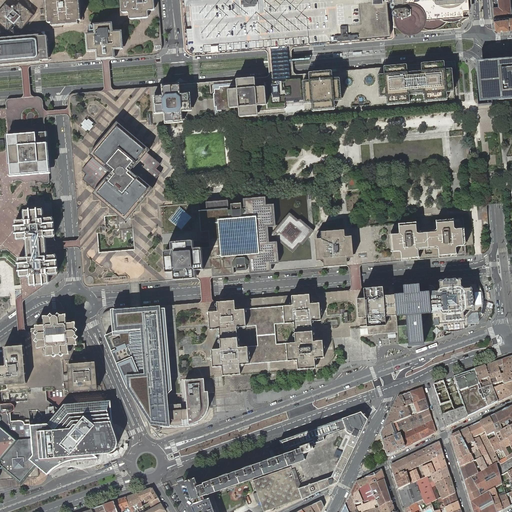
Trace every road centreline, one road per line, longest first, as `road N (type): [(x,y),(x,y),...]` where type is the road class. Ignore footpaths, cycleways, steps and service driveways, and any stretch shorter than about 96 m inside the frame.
road 1 (residential): [(92,300),(477,267)]
road 2 (tertiary): [(479,35),(177,58)]
road 3 (residential): [(460,54),(179,78)]
road 4 (secondary): [(384,370),(183,446),(154,448)]
road 5 (secondary): [(159,472),(346,403)]
road 6 (tertiary): [(58,98),(73,289)]
road 7 (tertiary): [(480,67),(495,250)]
road 8 (tertiary): [(177,58),(0,74)]
road 9 (secondary): [(130,461),(0,510)]
